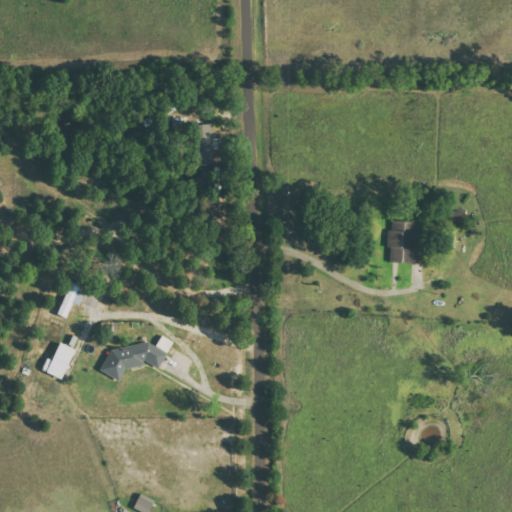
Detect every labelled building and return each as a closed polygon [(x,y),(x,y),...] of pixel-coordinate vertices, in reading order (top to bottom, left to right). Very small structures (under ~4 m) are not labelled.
[(389,262),(419,263),(420,222),(393,221),(392,231),(390,230),(389,262)] [(73,303),(81,305),(86,289),(69,284),(60,316),(68,318),(73,303)] [(112,350),(100,369),(120,381),(128,368),(143,366),(146,361),(159,369),(174,343),(163,335),(156,346),(150,342),(128,345),(127,347),(112,350)] [(53,360),(47,358),(42,370),(63,379),(76,349),(61,343),(53,360)] [(146,511),(148,511),(155,499),(141,493),(135,506),(146,511)]
